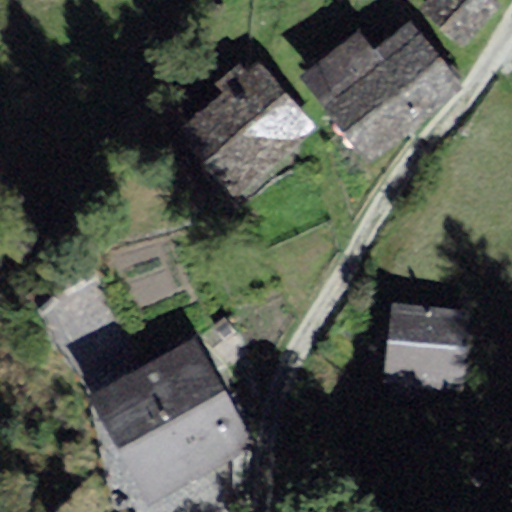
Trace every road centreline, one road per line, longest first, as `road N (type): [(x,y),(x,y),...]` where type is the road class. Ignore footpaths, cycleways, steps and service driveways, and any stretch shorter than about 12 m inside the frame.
road 1 (track): [(259,511),(272,399),(351,253)]
road 2 (track): [(511,34),(351,253)]
